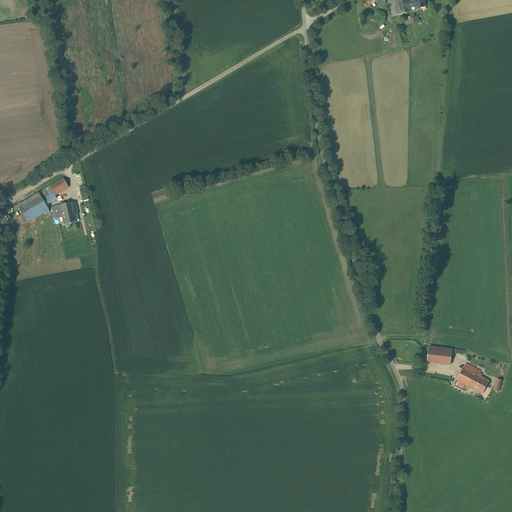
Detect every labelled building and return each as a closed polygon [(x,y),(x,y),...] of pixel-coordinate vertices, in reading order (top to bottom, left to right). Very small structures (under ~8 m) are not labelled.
[(395,0),(387,0),(393,16),(400,14),(395,0)] [(395,0),(400,14),(411,11),(408,0),(395,0)] [(408,0),(411,11),(426,7),(423,0),(408,0)] [(407,19),(409,25),(422,20),(420,15),(407,19)] [(49,187),(54,195),(68,187),(63,179),(49,187)] [(88,199),(85,186),(79,187),(83,200),(88,199)] [(39,193),(46,206),(57,199),(54,195),(49,187),(39,193)] [(39,193),(18,205),(28,222),(49,210),(46,206),(39,193)] [(79,214),(75,201),(52,207),(55,218),(62,217),(64,224),(77,221),(75,214),(79,214)] [(427,362),(450,365),(452,353),(452,349),(429,346),(427,362)] [(462,371),(457,380),(483,393),(489,381),(478,375),(480,371),(466,364),(463,368),(462,371)]
